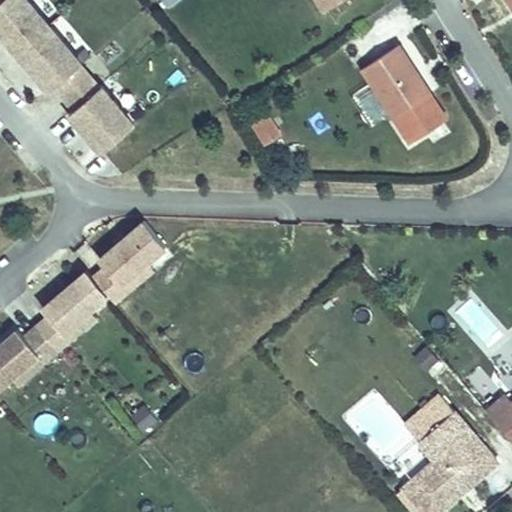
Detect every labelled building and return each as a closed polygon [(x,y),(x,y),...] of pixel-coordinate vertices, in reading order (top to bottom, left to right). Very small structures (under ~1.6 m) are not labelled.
[(1,0),(0,1),(0,31),(50,90),(53,86),(81,63),(27,0),(1,0)] [(159,0),(165,10),(180,0),(159,0)] [(317,0),(324,10),(338,0),(317,0)] [(416,70),(399,45),(362,69),(393,116),(421,97),(407,76),(416,70)] [(81,63),(53,86),(72,109),(100,85),(81,63)] [(416,70),(407,76),(421,97),(430,91),(416,70)] [(72,109),(69,112),(101,151),(133,124),(100,85),(72,109)] [(254,124),(265,142),(279,133),(268,115),(254,124)] [(104,268),(91,279),(106,296),(112,302),(135,282),(130,276),(163,247),(142,223),(97,261),(104,268)] [(46,316),(34,327),(55,352),(79,332),(73,325),(106,296),(91,279),(85,271),(40,309),(46,316)] [(15,330),(0,342),(0,387),(25,366),(31,373),(55,352),(34,327),(21,337),(15,330)] [(429,347),(414,354),(425,373),(439,366),(429,347)] [(144,430),(157,421),(144,402),(130,412),(144,430)] [(455,414),(419,444),(436,464),(412,485),(434,511),(443,511),(458,499),(455,496),(465,488),(467,491),(498,464),(455,414)] [(434,511),(412,485),(405,491),(422,511),(434,511)]
